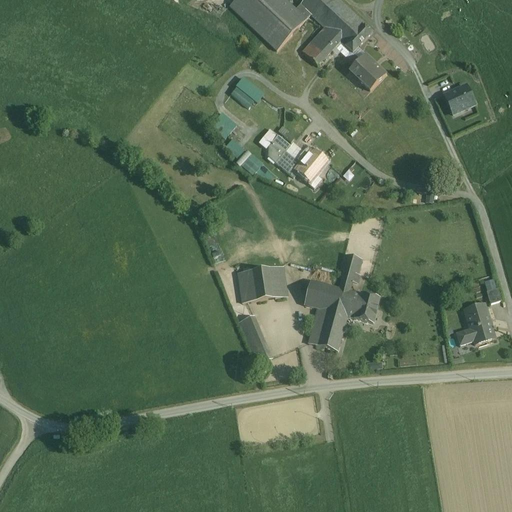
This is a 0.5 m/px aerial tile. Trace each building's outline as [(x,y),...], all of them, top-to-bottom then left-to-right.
[(298,14),(283,0),(237,0),(230,8),(277,53),(311,16),(303,9),(298,14)] [(335,0),(306,0),(300,6),(303,9),(311,16),(326,30),(340,44),(360,22),(335,0)] [(360,22),(340,44),(352,55),(372,34),(365,27),(360,22)] [(326,30),(323,31),(303,54),(318,68),(340,44),(326,30)] [(365,56),(350,73),(370,93),(386,76),(365,56)] [(250,110),(256,103),(258,105),(266,96),(245,79),(232,95),(250,110)] [(466,88),(445,98),(453,117),(475,107),(466,88)] [(223,113),(211,127),(226,141),(239,127),(223,113)] [(290,148),(278,138),(273,145),(272,145),(271,146),(272,146),(270,149),(269,159),(291,177),(295,172),(295,171),(300,166),(286,154),(290,148)] [(300,166),(295,171),(295,172),(309,183),(326,164),(312,152),(300,166)] [(258,163),(248,174),(253,178),(263,167),(258,163)] [(362,261),(345,256),(341,272),(344,273),(340,290),(342,291),(349,293),(352,283),(354,275),(358,276),(362,261)] [(283,269),(238,275),(243,305),(287,299),(283,269)] [(358,276),(354,275),(352,283),(358,285),(360,276),(358,276)] [(340,290),(311,283),(305,307),(325,313),(335,315),(342,291),(340,290)] [(498,290),(486,294),(490,306),(502,303),(498,290)] [(349,293),(342,291),(335,315),(347,319),(354,320),(361,296),(349,293)] [(380,301),(361,295),(354,320),(354,321),(373,326),(380,301)] [(484,307),(466,312),(472,331),(456,336),(460,349),(468,346),(468,345),(475,342),(477,347),(495,341),(492,333),(491,333),(489,326),(490,326),(484,307)] [(335,315),(325,313),(316,347),(338,353),(347,319),(335,315)] [(254,318),(239,324),(250,350),(265,344),(254,318)] [(265,344),(250,350),(257,367),(272,360),(265,344)]
